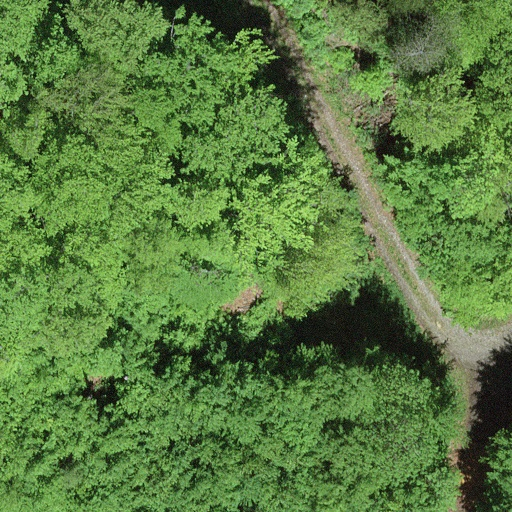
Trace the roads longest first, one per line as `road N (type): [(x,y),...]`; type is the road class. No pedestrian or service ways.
road 1 (track): [(245,0),(278,69),(441,329),(511,378)]
road 2 (track): [(511,390),(458,511)]
